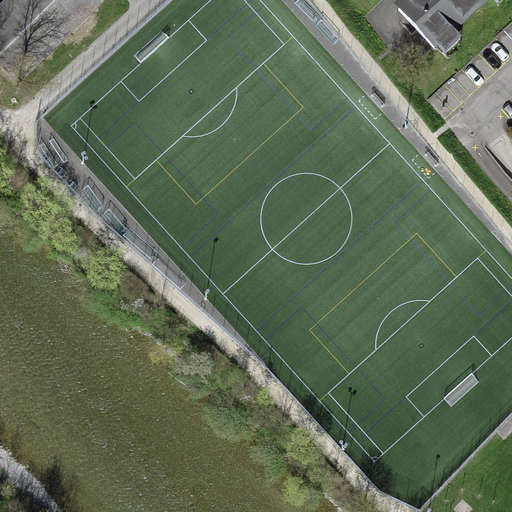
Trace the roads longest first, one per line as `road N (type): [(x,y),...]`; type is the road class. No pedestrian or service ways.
road 1 (track): [(394,511),(27,157),(23,131),(0,110)]
road 2 (track): [(511,237),(320,0)]
